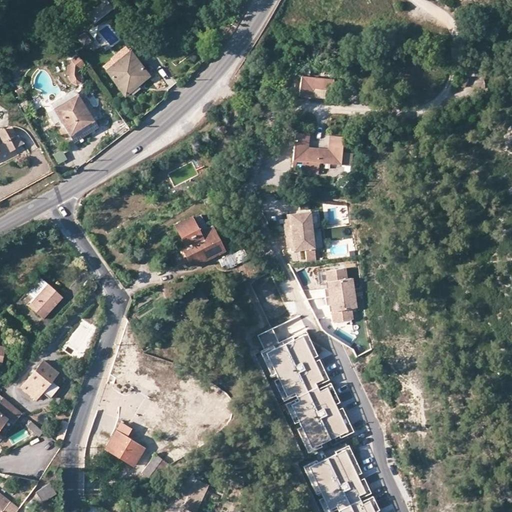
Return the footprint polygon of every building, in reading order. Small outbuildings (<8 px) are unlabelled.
[(108,8),(111,6),(106,0),(103,0),(103,1),(108,8)] [(108,8),(103,1),(87,14),(93,21),(108,8)] [(85,32),(80,34),(84,41),(89,38),(85,32)] [(148,74),(128,48),(111,62),(102,69),(123,94),(148,74)] [(77,68),(83,63),(76,55),(70,59),(69,64),(72,67),(71,72),(68,74),(67,79),(69,83),(75,84),(78,81),(79,77),(76,73),(77,68)] [(111,62),(107,58),(99,65),(102,69),(111,62)] [(311,76),(299,75),(297,95),(303,95),(309,96),(310,86),(311,76)] [(320,87),(321,77),(311,76),(310,86),(320,87)] [(320,87),(329,88),(330,77),(321,77),(320,87)] [(51,103),(55,109),(78,95),(75,89),(51,103)] [(78,95),(55,109),(62,121),(68,130),(73,138),(96,124),(78,95)] [(68,130),(62,121),(56,125),(53,124),(47,128),(54,139),(68,130)] [(9,137),(3,126),(0,127),(0,153),(22,142),(17,133),(9,137)] [(292,147),(291,159),(317,161),(339,162),(341,135),(328,134),(327,148),(305,146),(306,133),(293,132),(292,147)] [(59,162),(66,156),(60,149),(53,155),(59,162)] [(316,172),(317,161),(291,159),(290,170),(316,172)] [(185,255),(190,266),(223,249),(211,225),(209,225),(206,227),(203,223),(199,213),(191,217),(190,216),(174,224),(182,239),(178,241),(178,242),(175,244),(182,256),(185,255)] [(289,233),(316,231),(315,213),(291,215),(291,219),(292,225),(288,226),(288,229),(289,233)] [(316,231),(289,233),(289,238),(289,241),(293,241),(294,247),(294,251),(308,250),(309,260),(319,259),(316,231)] [(223,270),(246,259),(241,248),(218,258),(223,270)] [(232,274),(240,271),(237,265),(230,268),(232,274)] [(327,298),(356,293),(354,278),(349,279),(348,269),(328,271),(330,281),(331,289),(326,289),(327,298)] [(47,284),(40,277),(27,292),(35,299),(47,284)] [(63,297),(47,284),(35,299),(28,305),(44,318),(63,297)] [(199,287),(185,296),(189,303),(180,310),(185,317),(208,300),(199,287)] [(356,293),(327,298),(328,306),(333,305),(334,314),(336,323),(355,320),(354,309),(359,308),(356,293)] [(266,355),(311,452),(353,433),(308,336),(266,355)] [(144,352),(143,357),(172,366),(173,362),(144,352)] [(57,372),(43,361),(21,388),(36,399),(42,392),(49,397),(57,386),(51,381),(57,372)] [(181,372),(182,366),(173,362),(172,366),(171,369),(181,372)] [(206,390),(207,392),(219,403),(213,410),(227,424),(230,422),(235,404),(228,394),(206,378),(202,382),(208,388),(206,390)] [(0,399),(0,409),(8,415),(6,417),(14,424),(22,414),(2,397),(0,399)] [(63,419),(60,430),(57,439),(64,442),(70,422),(63,419)] [(112,435),(106,445),(116,451),(115,452),(134,465),(145,447),(126,434),(130,427),(121,421),(112,435)] [(37,435),(44,432),(32,422),(27,427),(37,435)] [(192,452),(186,446),(181,452),(185,456),(192,452)] [(377,511),(348,450),(307,469),(327,511),(377,511)] [(170,465),(155,455),(141,473),(154,483),(168,466),(170,465)] [(196,477),(183,505),(196,511),(209,483),(196,477)] [(36,492),(43,503),(57,494),(50,483),(36,492)] [(0,500),(14,511),(16,511),(19,509),(0,494),(0,500)] [(0,511),(14,511),(0,500),(0,511)]
